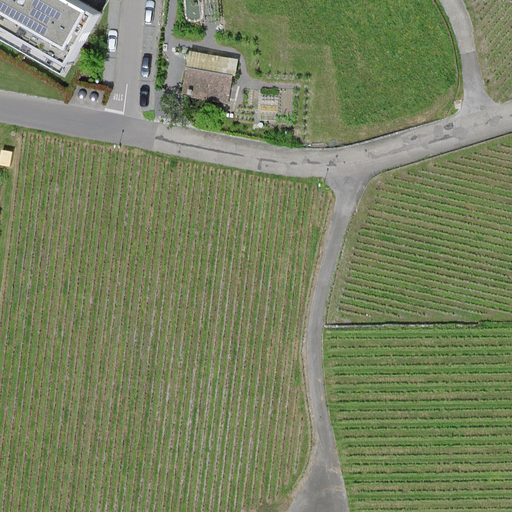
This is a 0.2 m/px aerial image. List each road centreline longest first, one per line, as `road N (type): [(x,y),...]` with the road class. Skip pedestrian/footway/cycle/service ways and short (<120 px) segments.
road 1 (unclassified): [(0,109),(328,165),(511,116)]
road 2 (track): [(350,161),(313,325),(323,511)]
road 3 (track): [(450,0),(483,125)]
